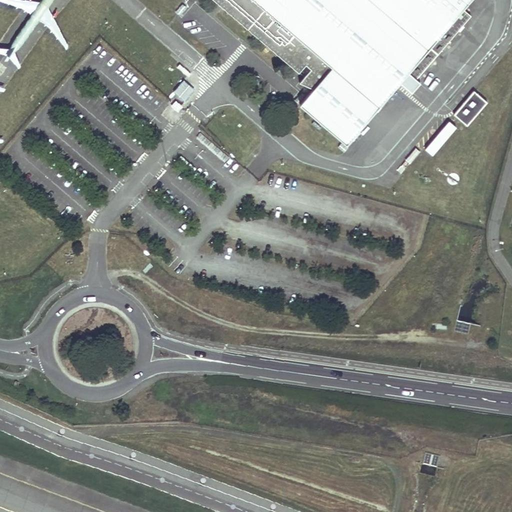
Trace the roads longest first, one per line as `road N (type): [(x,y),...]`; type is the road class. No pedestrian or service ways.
road 1 (secondary): [(511,403),(225,363)]
road 2 (secondary): [(143,334),(131,310),(95,294),(67,304),(49,327)]
